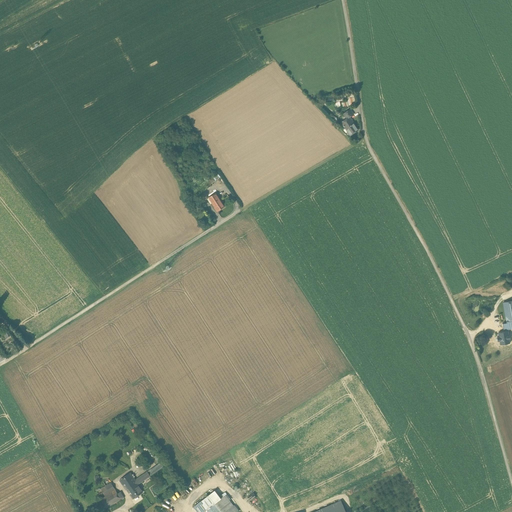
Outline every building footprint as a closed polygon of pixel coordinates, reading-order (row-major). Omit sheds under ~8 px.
[(350,109),(343,114),(346,119),(349,117),(350,117),(354,114),(350,109)] [(350,117),(349,117),(346,119),(341,123),(345,129),(350,136),(358,130),(350,117)] [(209,178),(203,183),(207,187),(213,183),(209,178)] [(203,183),(196,188),(200,193),(207,187),(203,183)] [(196,196),(193,191),(188,194),(193,201),(197,198),(196,196)] [(222,201),(216,193),(208,198),(212,203),(215,207),(214,207),(217,211),(224,207),(221,201),(222,201)] [(511,300),(503,302),(506,322),(511,321),(511,300)] [(511,321),(506,322),(507,323),(503,323),(504,330),(511,328),(511,321)] [(502,331),(489,333),(491,344),(504,342),(502,331)] [(161,463),(136,481),(138,485),(164,467),(161,463)] [(130,473),(120,481),(133,500),(144,492),(138,485),(136,481),(130,473)] [(112,484),(101,490),(105,497),(101,500),(106,509),(125,498),(121,492),(118,494),(112,484)] [(235,511),(237,511),(224,495),(220,497),(231,511),(235,511)] [(231,511),(220,497),(201,511),(231,511)] [(312,511),(346,511),(341,500),(312,511)]
